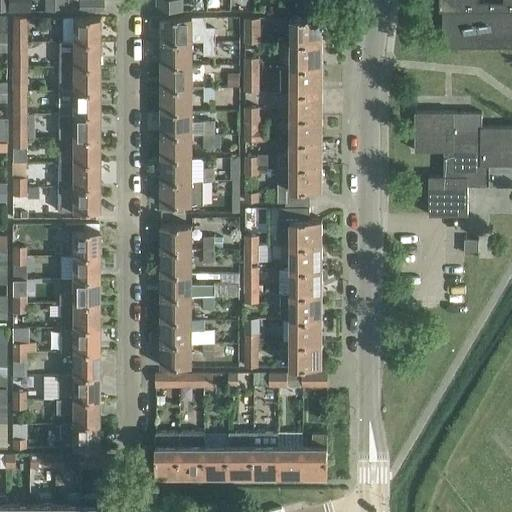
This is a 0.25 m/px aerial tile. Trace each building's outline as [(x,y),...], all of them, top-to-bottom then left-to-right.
[(6,0),(6,10),(21,10),(31,9),(31,4),(31,0),(6,0)] [(54,0),(46,0),(46,9),(55,9),(54,0)] [(64,0),(55,0),(55,9),(65,9),(64,0)] [(79,0),(80,9),(84,9),(104,9),(104,0),(79,0)] [(158,0),(158,9),(178,9),(183,9),(182,0),(158,0)] [(443,46),(479,46),(479,0),(440,0),(440,10),(443,10),(443,46)] [(511,0),(479,0),(479,46),(511,46),(511,0)] [(13,40),(28,40),(44,40),(44,35),(31,35),(31,37),(28,37),(27,15),(13,15),(13,40)] [(73,40),(73,41),(100,41),(100,15),(63,15),(63,40),(73,40)] [(163,16),(163,39),(192,39),(192,16),(163,16)] [(261,16),(244,16),(244,40),(261,40),(261,16)] [(293,16),(293,40),(323,40),(323,16),(293,16)] [(204,40),(215,40),(222,39),(222,26),(204,26),(204,40)] [(163,39),(162,63),(192,63),(192,39),(163,39)] [(13,65),(27,65),(28,65),(28,40),(13,40),(13,65)] [(215,40),(204,40),(204,52),(216,52),(215,40)] [(293,40),(293,64),(323,64),(323,40),(293,40)] [(59,52),(59,65),(100,65),(100,41),(73,41),(73,52),(59,52)] [(246,56),(246,64),(261,64),(261,56),(246,56)] [(162,63),(162,86),(193,86),(192,73),(192,63),(162,63)] [(261,64),(246,64),(246,73),(261,73),(261,64)] [(293,64),(293,90),(323,90),(323,64),(293,64)] [(13,65),(13,88),(27,88),(27,81),(27,65),(13,65)] [(59,88),(72,88),(99,88),(100,65),(59,65),(59,88)] [(240,72),(228,72),(228,86),(240,86),(240,72)] [(162,86),(162,110),(192,110),(193,86),(162,86)] [(203,93),(203,99),(216,100),(216,97),(216,86),(215,86),(204,86),(203,93)] [(13,112),(26,112),(27,112),(27,88),(13,88),(13,112)] [(99,112),(99,88),(72,88),(73,101),(59,101),(59,112),(99,112)] [(293,90),(293,114),(323,114),(323,90),(293,90)] [(246,105),(246,114),(260,114),(261,105),(246,105)] [(192,110),(162,110),(162,133),(192,133),(192,110)] [(416,149),(445,149),(455,149),(455,140),(455,110),(416,110),(416,149)] [(12,127),(13,137),(27,137),(27,127),(26,127),(26,112),(13,112),(13,127),(12,127)] [(59,136),(73,137),(99,137),(99,112),(59,112),(59,136)] [(260,114),(246,114),(246,135),(264,135),(264,123),(261,123),(260,114)] [(293,114),(293,139),(323,139),(323,114),(293,114)] [(215,120),(204,120),(204,133),(215,133),(215,120)] [(455,150),(445,149),(445,175),(430,175),(430,214),(469,214),(469,184),(511,184),(511,125),(482,125),(482,140),(455,140),(455,150)] [(162,133),(162,157),(192,157),(192,133),(162,133)] [(204,133),(204,146),(221,146),(221,133),(215,133),(204,133)] [(13,145),(13,160),(27,160),(26,145),(27,145),(27,137),(13,137),(13,145)] [(59,148),(59,160),(99,160),(99,137),(73,137),(73,148),(59,148)] [(293,163),(293,164),(323,164),(323,139),(293,139),(293,163)] [(246,155),(246,164),(261,164),(261,155),(246,155)] [(162,157),(162,180),(192,180),(192,157),(162,157)] [(241,157),(232,157),(232,168),(241,168),(241,157)] [(13,175),(13,184),(27,184),(27,175),(27,160),(13,160),(13,175)] [(59,160),(59,184),(99,184),(99,160),(59,160)] [(261,164),(246,164),(246,200),(261,200),(261,191),(257,191),(257,173),(261,173),(261,164)] [(293,164),(279,164),(279,200),(311,201),(311,189),(323,189),(323,164),(293,164)] [(204,166),(204,180),(215,180),(215,178),(216,178),(216,166),(204,166)] [(241,179),(233,179),(233,192),(241,192),(241,179)] [(192,180),(162,180),(162,204),(192,203),(192,180)] [(27,184),(13,184),(13,193),(27,193),(27,184)] [(99,184),(59,184),(59,208),(99,209),(99,184)] [(277,243),(293,243),(323,243),(323,218),(311,218),(311,205),(291,205),(287,205),(287,218),(277,218),(277,243)] [(96,209),(78,209),(78,218),(96,218),(96,209)] [(72,229),(72,252),(99,252),(99,228),(84,228),(84,221),(65,221),(65,229),(72,229)] [(162,224),(162,247),(192,247),(192,224),(162,224)] [(204,235),(204,247),(215,248),(215,246),(215,236),(215,235),(204,235)] [(465,252),(480,252),(480,238),(465,238),(465,252)] [(247,242),(247,267),(261,267),(261,242),(247,242)] [(293,243),(293,267),(323,267),(323,243),(293,243)] [(162,247),(162,271),(192,271),(192,247),(162,247)] [(215,248),(204,247),(204,261),(216,261),(216,248),(215,248)] [(12,252),(13,276),(27,276),(27,252),(12,252)] [(72,252),(72,276),(99,276),(99,252),(72,252)] [(247,267),(247,292),(261,292),(261,267),(247,267)] [(293,267),(293,292),(323,292),(323,267),(293,267)] [(192,271),(162,271),(162,294),(192,295),(192,271)] [(13,301),(27,301),(36,301),(36,291),(27,291),(27,276),(13,276),(13,301)] [(59,291),(59,301),(99,301),(99,276),(72,276),(72,291),(59,291)] [(261,292),(247,292),(247,300),(261,300),(261,292)] [(281,317),(293,317),(293,316),(323,316),(323,292),(293,292),(281,292),(281,317)] [(162,294),(162,318),(192,318),(192,295),(162,294)] [(206,310),(218,310),(218,298),(206,298),(206,310)] [(27,301),(13,301),(13,310),(27,310),(27,301)] [(61,302),(61,325),(99,325),(99,301),(59,301),(59,302),(61,302)] [(293,316),(293,317),(293,342),(323,342),(323,316),(293,316)] [(162,318),(162,342),(192,342),(192,341),(204,341),(204,342),(215,342),(215,328),(192,328),(192,318),(162,318)] [(61,349),(72,349),(99,349),(99,325),(61,325),(61,349)] [(247,333),(247,342),(261,342),(261,333),(247,333)] [(13,340),(13,349),(28,349),(27,340),(13,340)] [(192,342),(162,342),(162,365),(192,365),(192,342)] [(215,355),(215,342),(204,342),(204,355),(215,355)] [(261,342),(247,342),(247,356),(261,356),(261,342)] [(323,342),(293,342),(293,365),(323,365),(323,342)] [(13,349),(13,373),(27,373),(28,349),(13,349)] [(72,349),(72,373),(99,373),(99,349),(72,349)] [(156,384),(182,384),(182,371),(156,371),(156,384)] [(182,384),(205,384),(205,371),(182,371),(182,384)] [(205,371),(205,384),(205,394),(212,394),(212,384),(215,384),(215,371),(205,371)] [(231,371),(231,374),(231,385),(240,385),(240,371),(231,371)] [(272,384),(281,384),(281,371),(254,371),(254,383),(272,383),(272,384)] [(281,384),(304,384),(304,371),(281,371),(281,384)] [(304,371),(304,384),(328,384),(328,371),(304,371)] [(13,373),(13,397),(27,397),(27,373),(13,373)] [(56,397),(99,397),(99,373),(72,373),(58,373),(58,397),(56,397)] [(27,397),(13,397),(13,406),(27,406),(27,397)] [(72,411),(72,420),(99,420),(99,397),(56,397),(56,411),(72,411)] [(99,420),(72,420),(72,421),(60,421),(60,435),(72,435),(72,446),(99,446),(99,420)] [(12,422),(13,446),(27,445),(26,436),(24,436),(24,422),(12,422)] [(157,475),(182,475),(182,430),(157,430),(157,475)] [(206,475),(206,443),(206,430),(182,430),(182,475),(206,475)] [(206,475),(231,475),(231,431),(229,431),(229,443),(206,443),(206,475)] [(231,475),(255,475),(255,431),(231,431),(231,475)] [(255,475),(281,475),(281,443),(279,443),(279,431),(255,431),(255,475)] [(305,443),(305,475),(329,475),(329,431),(315,431),(315,443),(305,443)] [(281,475),(305,475),(305,443),(281,443),(281,475)] [(6,465),(15,465),(15,451),(6,451),(6,465)] [(47,452),(31,451),(31,465),(47,465),(47,452)] [(80,452),(80,465),(104,465),(104,451),(80,452)] [(47,465),(55,465),(55,452),(47,452),(47,465)] [(55,452),(55,465),(64,465),(64,452),(55,452)] [(5,511),(31,511),(31,502),(6,502),(5,511)] [(31,511),(55,511),(55,502),(31,502),(31,511)] [(55,511),(79,511),(80,503),(55,502),(55,511)] [(80,503),(79,511),(104,511),(104,503),(80,503)]
